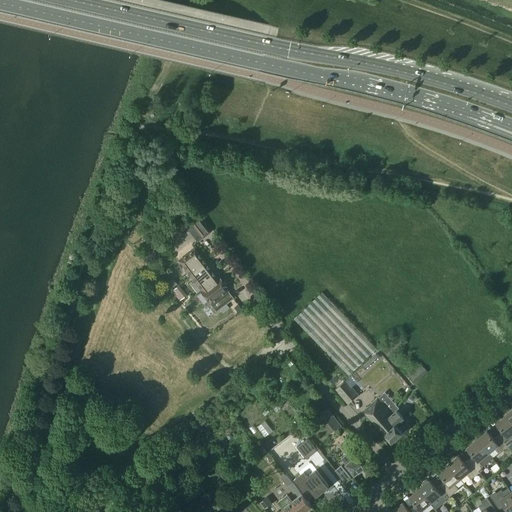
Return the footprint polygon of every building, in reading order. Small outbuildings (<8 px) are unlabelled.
[(202,237),(205,235),(210,231),(198,215),(190,222),(202,237)] [(228,290),(229,290),(219,277),(218,278),(195,248),(179,260),(202,290),(201,291),(216,311),(233,297),(228,290)] [(166,282),(171,289),(176,284),(171,278),(166,282)] [(179,300),(185,296),(181,291),(175,296),(179,300)] [(377,348),(375,346),(322,291),(294,319),(349,376),(377,348)] [(278,315),(272,307),(268,310),(275,318),(278,315)] [(387,353),(392,357),(408,340),(403,336),(387,353)] [(376,353),(363,365),(366,368),(379,356),(376,353)] [(428,371),(421,363),(403,379),(411,387),(428,371)] [(346,380),(336,389),(349,403),(359,394),(346,380)] [(378,397),(365,410),(392,440),(402,432),(396,425),(403,418),(397,410),(393,413),(390,410),(395,406),(384,394),(379,398),(378,397)] [(328,408),(322,413),(325,418),(331,413),(328,408)] [(334,414),(326,420),(335,432),(343,426),(334,414)] [(511,421),(507,415),(497,423),(505,434),(501,437),(508,446),(511,443),(511,421)] [(488,431),(478,439),(488,453),(495,448),(499,453),(503,450),(508,446),(501,437),(496,441),(488,431)] [(308,438),(297,446),(307,459),(318,450),(308,438)] [(478,439),(467,447),(476,458),(471,461),(472,463),(479,470),(483,466),(487,463),(493,458),(488,453),(478,439)] [(346,464),(355,475),(370,463),(362,452),(359,454),(354,448),(341,458),(346,464)] [(459,456),(449,464),(461,478),(467,473),(471,479),(475,475),(480,472),(479,470),(472,463),(468,467),(459,456)] [(449,464),(439,473),(448,483),(443,487),(450,496),(455,492),(459,489),(454,483),(461,478),(449,464)] [(342,465),(336,470),(346,482),(352,478),(342,465)] [(304,472),(294,480),(309,498),(314,493),(317,496),(329,486),(314,467),(306,474),(304,472)] [(423,486),(420,488),(431,502),(436,508),(442,503),(446,500),(450,496),(443,487),(438,491),(430,480),(429,481),(426,480),(422,483),(423,486)] [(298,496),(292,500),(288,494),(277,502),(285,511),(303,511),(312,506),(293,481),(288,485),(294,494),(296,492),(298,496)] [(496,491),(490,495),(498,506),(503,502),(509,511),(511,511),(511,492),(508,487),(503,491),(501,489),(497,493),(496,491)] [(420,488),(410,497),(418,507),(414,511),(422,511),(421,510),(431,502),(420,488)] [(261,502),(265,507),(272,502),(268,496),(261,502)] [(48,499),(41,497),(37,509),(44,511),(48,499)] [(483,511),(481,511),(489,511),(495,508),(487,497),(481,501),(483,502),(479,505),(483,511)] [(411,511),(403,502),(393,510),(394,511),(411,511)]
